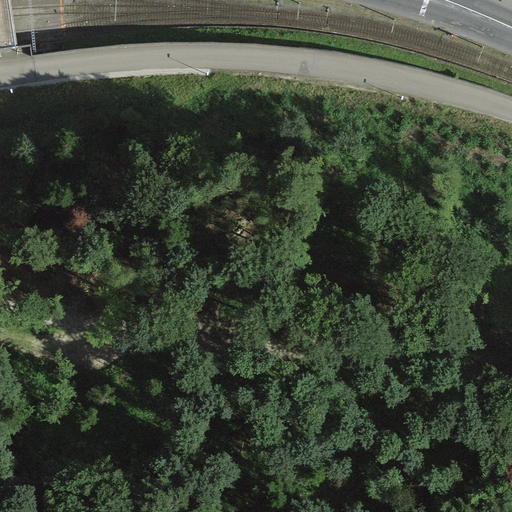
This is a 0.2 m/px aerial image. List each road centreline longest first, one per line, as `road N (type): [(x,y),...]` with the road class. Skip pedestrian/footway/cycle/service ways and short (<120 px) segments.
road 1 (unclassified): [(511,109),(391,76),(284,61),(164,58),(0,74)]
road 2 (track): [(0,309),(130,334),(511,376)]
road 3 (track): [(405,363),(383,328),(298,274),(0,213)]
road 4 (track): [(130,334),(99,342),(0,331)]
